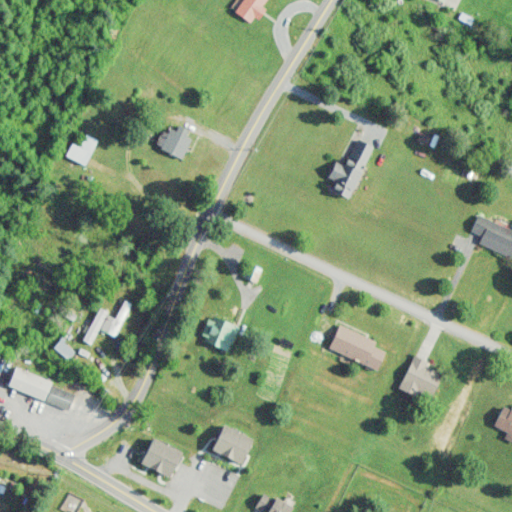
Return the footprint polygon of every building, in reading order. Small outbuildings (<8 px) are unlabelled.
[(239,0),(241,2),(234,9),(247,23),(271,1),(269,0),(239,0)] [(156,147),(182,158),(191,138),(164,127),(156,147)] [(79,147),(69,144),(64,156),(85,164),(95,140),(83,136),(79,147)] [(371,145),(355,139),(344,166),(334,162),(327,179),(334,181),(330,191),(350,199),(371,145)] [(470,232),(481,236),(477,245),(511,257),(511,229),(475,216),(470,232)] [(242,276),(254,282),(260,269),(248,264),(242,276)] [(130,304),(123,300),(114,318),(106,315),(99,330),(113,337),(130,304)] [(198,340),(227,351),(237,326),(209,314),(198,340)] [(374,346),(376,341),(338,324),(327,349),(376,370),(385,351),(374,346)] [(416,397),(418,392),(431,398),(442,371),(411,358),(398,390),(416,397)] [(75,390),(12,370),(6,388),(68,409),(75,390)] [(511,409),(502,405),(493,426),(506,432),(504,435),(511,438),(511,409)] [(289,511),(292,508),(275,496),(264,511),(289,511)]
